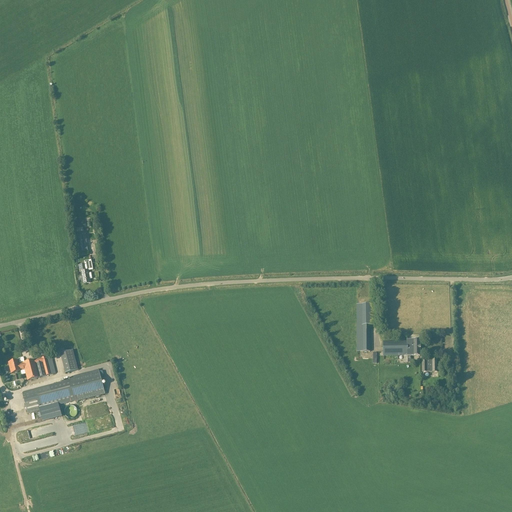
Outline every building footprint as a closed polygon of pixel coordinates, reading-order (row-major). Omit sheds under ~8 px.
[(87,251),(85,235),(84,235),(83,231),(76,232),(79,253),(87,251)] [(81,272),(83,285),(91,284),(90,279),(92,279),(91,273),(89,274),(89,271),(81,272)] [(370,352),(370,326),(375,326),(375,305),(362,305),(362,306),(357,306),(357,325),(357,352),(370,352)] [(383,356),(404,356),(404,363),(411,363),(411,357),(414,357),(420,357),(420,341),(414,341),(413,341),(407,341),(407,342),(383,342),(383,356)] [(78,371),(77,368),(73,351),(72,351),(65,353),(60,354),(65,374),(78,371)] [(51,356),(19,364),(18,361),(8,363),(11,374),(20,372),(21,375),(25,374),(27,381),(56,374),(51,356)] [(437,372),(437,359),(427,360),(427,372),(437,372)] [(75,379),(71,380),(24,392),(22,394),(27,414),(76,401),(77,402),(105,395),(98,370),(74,377),(75,379)] [(30,442),(21,445),(23,451),(32,449),(30,442)]
